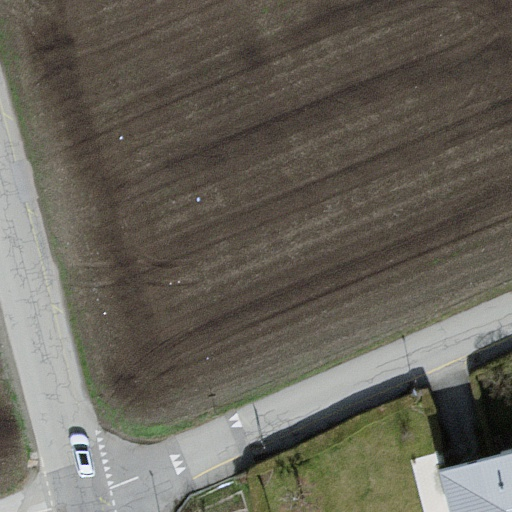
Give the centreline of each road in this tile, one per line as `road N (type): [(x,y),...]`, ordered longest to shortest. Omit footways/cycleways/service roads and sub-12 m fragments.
road 1 (residential): [(81,496),(511,308)]
road 2 (tertiary): [(81,496),(0,189)]
